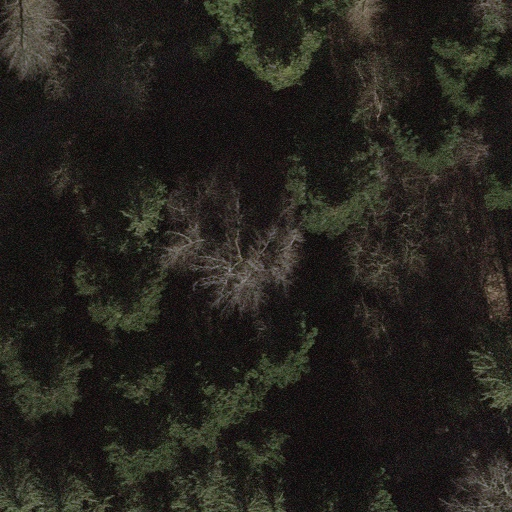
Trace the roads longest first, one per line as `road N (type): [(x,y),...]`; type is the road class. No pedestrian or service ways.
road 1 (track): [(291,0),(270,18),(78,99),(0,154)]
road 2 (track): [(511,424),(314,511)]
